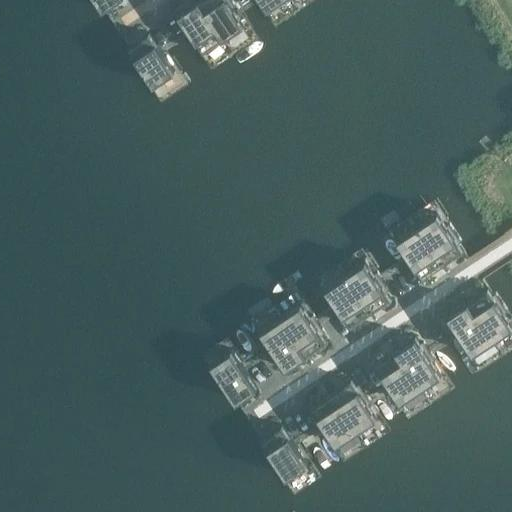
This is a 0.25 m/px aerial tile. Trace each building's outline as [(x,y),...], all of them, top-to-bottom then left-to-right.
[(224,36),(200,0),(195,0),(178,11),(180,15),(178,17),(180,20),(180,21),(184,27),(185,27),(189,34),(192,32),(197,40),(197,39),(204,49),(221,37),(222,38),(224,36)] [(233,0),(200,0),(224,36),(227,34),(244,22),(237,12),(238,12),(233,5),(235,3),(233,0)] [(172,71),(175,69),(150,30),(128,45),(131,49),(128,50),(130,54),(135,62),(135,61),(139,67),(142,65),(147,73),(147,72),(154,82),(171,71),(172,71)] [(464,248),(459,241),(462,239),(450,221),(447,223),(438,209),(417,223),(443,262),(464,248)] [(443,262),(417,223),(397,237),(406,250),(403,252),(415,270),(418,268),(423,275),(443,262)] [(391,296),(387,289),(390,287),(378,269),(375,271),(366,258),(345,271),(371,310),(391,296)] [(371,310),(345,271),(325,285),(334,299),(331,301),(343,319),(346,317),(350,324),(371,310)] [(493,337),(511,325),(511,320),(505,310),(508,308),(496,290),(493,292),(488,285),(468,299),(493,337)] [(493,337),(468,299),(447,313),(452,320),(449,322),(461,340),(464,338),(473,351),(493,337)] [(327,339),(323,332),(325,330),(314,312),(311,314),(302,300),(281,314),(307,353),(327,339)] [(307,353),(281,314),(261,328),(270,341),(267,343),(279,361),(282,359),(286,366),(307,353)] [(421,386),(442,372),(433,358),(436,357),(424,339),(421,340),(416,333),(396,347),(421,386)] [(232,347),(211,361),(220,375),(217,377),(229,395),(232,393),(236,400),(258,385),(232,347)] [(421,386),(396,347),(375,361),(380,368),(377,370),(389,388),(392,386),(401,399),(421,386)] [(357,428),(378,415),(369,401),(372,399),(360,381),(357,383),(352,376),(332,390),(357,428)] [(357,428),(332,390),(311,404),(316,411),(313,413),(325,430),(328,429),(337,442),(357,428)] [(283,422),(261,437),(266,444),(263,446),(275,464),(278,462),(287,475),(308,461),(283,422)]
